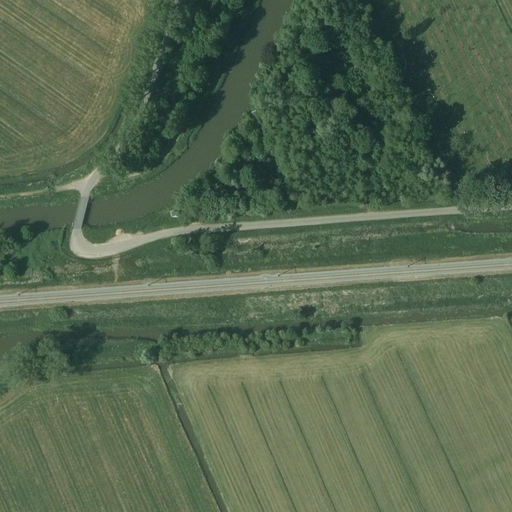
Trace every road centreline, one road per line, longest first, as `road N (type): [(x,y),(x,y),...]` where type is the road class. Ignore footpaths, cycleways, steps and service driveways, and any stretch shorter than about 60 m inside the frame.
road 1 (unclassified): [(76,232),(89,251),(116,252),(196,227),(511,212)]
road 2 (track): [(0,371),(48,350),(245,344),(249,370)]
road 3 (unclassified): [(76,232),(88,184),(144,103),(173,0)]
